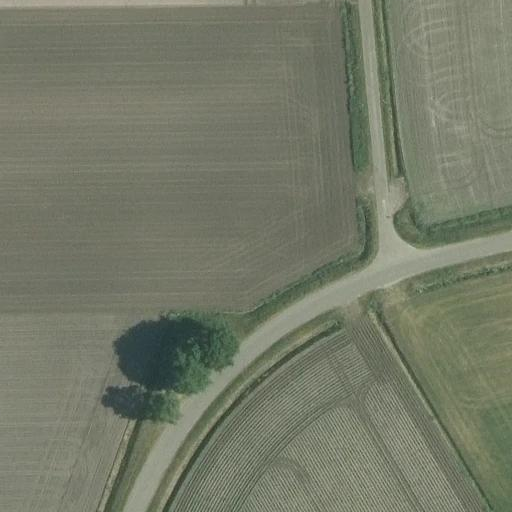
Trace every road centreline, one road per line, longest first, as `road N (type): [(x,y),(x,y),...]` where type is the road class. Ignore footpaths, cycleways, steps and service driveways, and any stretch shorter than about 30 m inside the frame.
road 1 (unclassified): [(141,511),(176,437),(259,343),(345,294),(395,278)]
road 2 (unclassified): [(395,278),(369,0)]
road 3 (unclassified): [(395,278),(511,242)]
